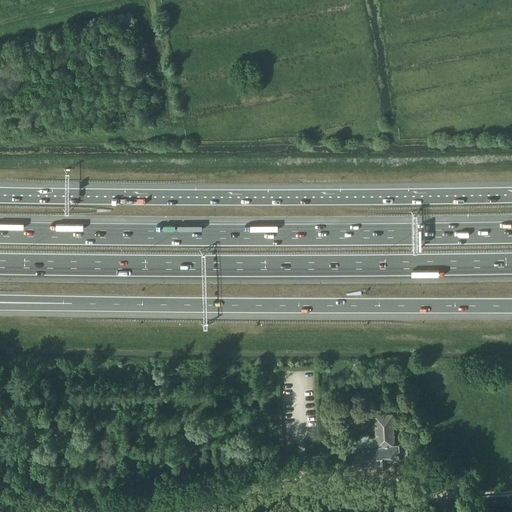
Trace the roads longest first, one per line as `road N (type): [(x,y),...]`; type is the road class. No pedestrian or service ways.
road 1 (motorway): [(0,264),(511,263)]
road 2 (motorway): [(511,232),(0,233)]
road 3 (motorway): [(511,199),(0,199)]
road 4 (motorway): [(72,304),(511,307)]
